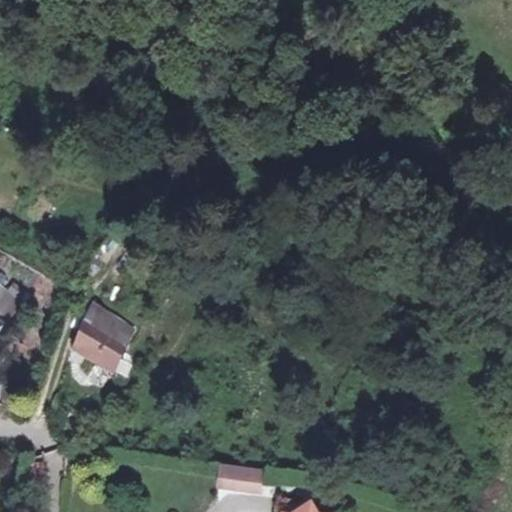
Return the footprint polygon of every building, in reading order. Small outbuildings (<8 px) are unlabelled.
[(7,277),(0,286),(0,311),(11,320),(30,294),(7,277)] [(94,301),(85,318),(94,324),(104,307),(94,301)] [(122,317),(104,307),(94,324),(85,318),(70,345),(108,366),(130,328),(121,321),(122,317)] [(218,464),(214,486),(253,493),(257,471),(218,464)] [(309,511),(306,507),(274,501),(271,511),(309,511)]
